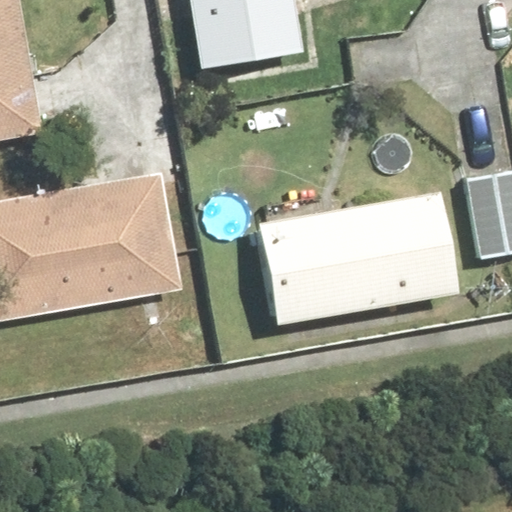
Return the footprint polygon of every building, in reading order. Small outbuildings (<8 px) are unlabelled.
[(15,0),(0,0),(0,140),(40,133),(15,0)] [(296,0),(190,0),(200,70),(304,56),(296,0)] [(511,169),(464,176),(476,263),(511,258),(511,169)] [(0,195),(0,314),(180,288),(162,172),(0,195)] [(430,196),(249,221),(262,309),(442,284),(430,196)]
